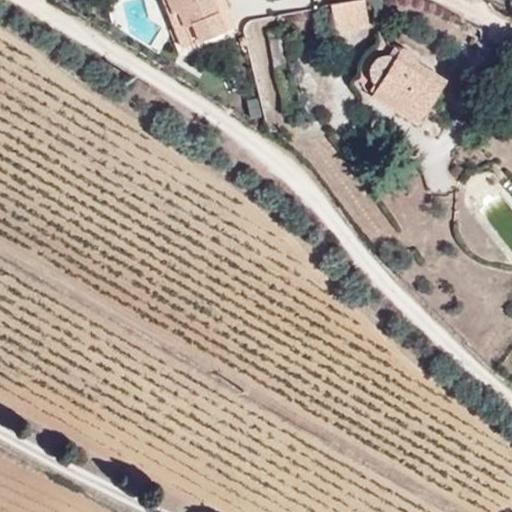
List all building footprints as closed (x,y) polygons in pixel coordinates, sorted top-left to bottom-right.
[(211,11),(207,0),(150,0),(155,16),(166,14),(178,52),(205,44),(196,15),(211,11)] [(370,28),(364,0),(350,0),(328,4),(334,34),(370,28)] [(220,39),(211,11),(196,15),(205,44),(220,39)] [(178,52),(166,14),(155,16),(152,19),(164,56),(178,52)] [(293,66),(284,26),(267,29),(275,70),(293,66)] [(424,120),(449,76),(386,36),(370,37),(363,44),(357,52),(355,61),(357,69),(366,84),(424,120)] [(303,116),(295,78),(278,81),(285,119),(303,116)] [(423,158),(424,190),(446,189),(444,157),(423,158)] [(511,207),(500,189),(476,204),(507,251),(511,247),(511,207)]
